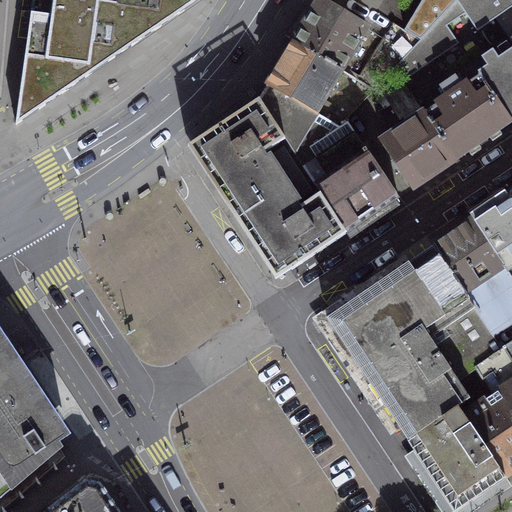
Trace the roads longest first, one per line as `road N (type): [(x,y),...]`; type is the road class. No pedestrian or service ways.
road 1 (residential): [(511,158),(280,316)]
road 2 (residential): [(413,511),(280,316)]
road 3 (secondary): [(128,426),(0,230)]
road 4 (residential): [(280,316),(158,130)]
road 5 (residential): [(1,0),(0,190)]
road 6 (residential): [(280,316),(128,426)]
road 7 (primary): [(158,130),(0,225)]
road 8 (primary): [(265,0),(208,80),(158,130)]
